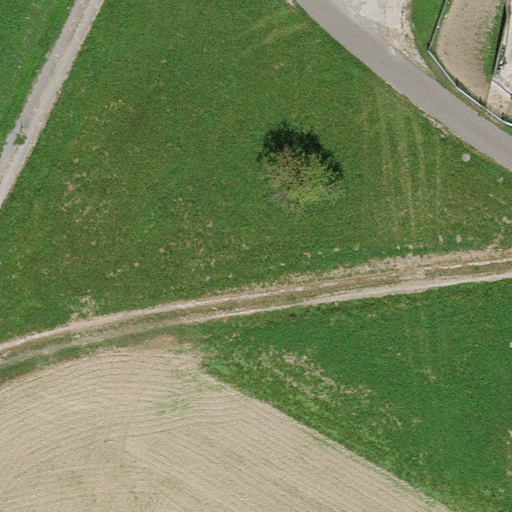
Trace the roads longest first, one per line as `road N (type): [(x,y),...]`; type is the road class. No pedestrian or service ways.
road 1 (track): [(0,347),(511,264)]
road 2 (track): [(84,0),(0,175)]
